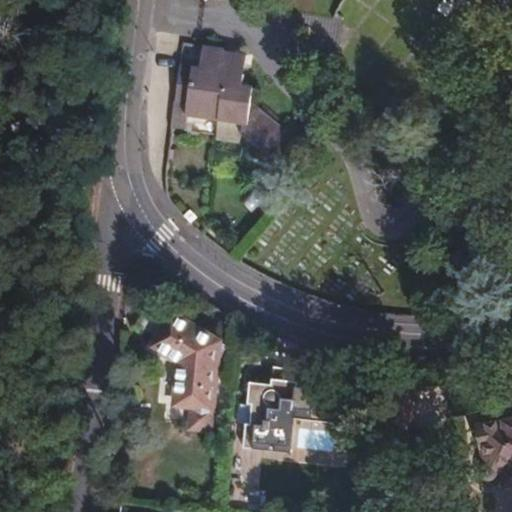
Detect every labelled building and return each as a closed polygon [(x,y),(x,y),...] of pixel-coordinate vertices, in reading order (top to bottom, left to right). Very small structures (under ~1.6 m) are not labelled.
[(250,138),(283,163),(297,138),(255,104),(255,90),(244,90),(247,56),(203,50),(200,70),(180,68),(175,103),(189,105),(187,118),(250,127),(250,138)] [(181,407),(199,411),(220,414),(226,365),(221,358),(228,342),(179,319),(176,324),(148,311),(138,333),(166,347),(163,355),(187,366),(181,407)] [(356,427),(360,392),(252,379),(243,449),(292,456),(295,421),(356,427)] [(407,401),(407,391),(377,388),(376,404),(379,404),(379,412),(385,413),(383,436),(409,440),(414,401),(407,401)] [(220,414),(199,411),(196,431),(217,434),(220,414)] [(511,422),(481,428),(485,452),(483,452),(486,468),(481,474),(482,478),(484,482),(488,485),(492,484),(495,482),(498,477),(502,476),(505,489),(511,487),(511,422)]
